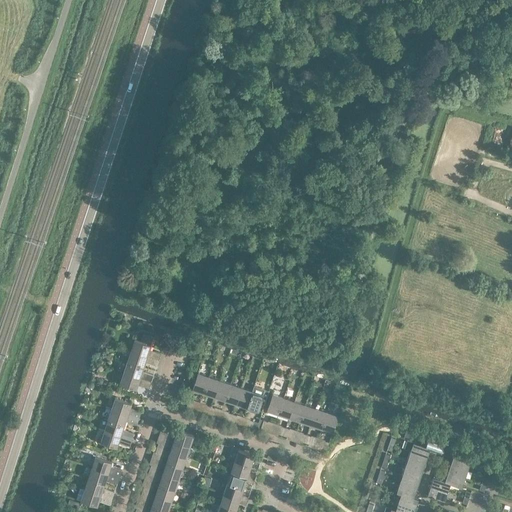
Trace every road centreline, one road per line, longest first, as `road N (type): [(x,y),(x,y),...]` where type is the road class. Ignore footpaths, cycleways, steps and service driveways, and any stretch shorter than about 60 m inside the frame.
road 1 (tertiary): [(0,499),(160,0)]
road 2 (unclassified): [(68,0),(0,216)]
road 3 (residential): [(300,511),(271,501),(287,454),(155,408)]
